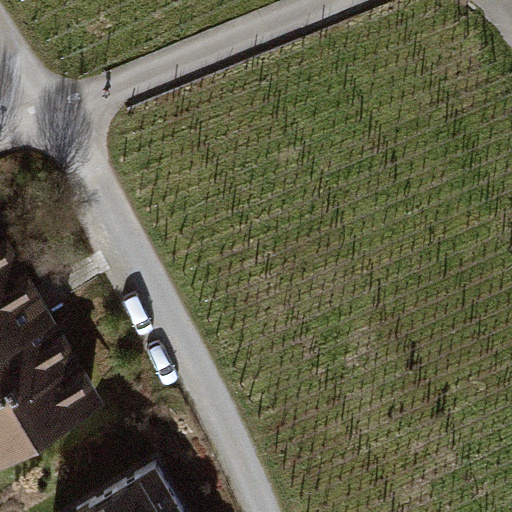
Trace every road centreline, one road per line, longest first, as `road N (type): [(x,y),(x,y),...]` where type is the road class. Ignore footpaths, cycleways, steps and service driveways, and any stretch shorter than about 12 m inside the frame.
road 1 (residential): [(58,116),(270,511)]
road 2 (residential): [(343,0),(58,116)]
